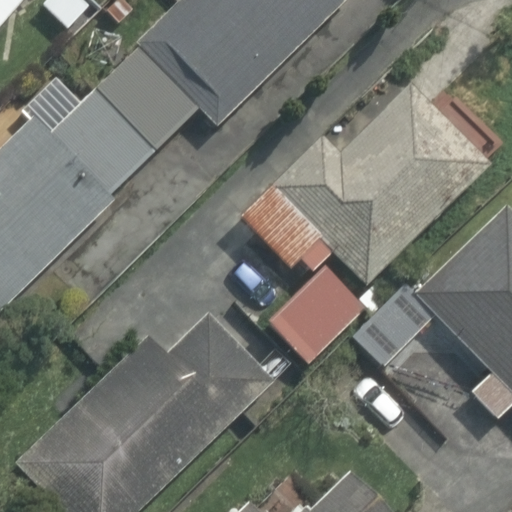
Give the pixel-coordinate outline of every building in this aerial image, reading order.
[(201,132),(328,0),(160,0),(31,134),(1,105),(0,105),(0,296),(180,111),(201,132)] [(0,0),(0,12),(12,0),(22,0),(51,28),(79,0),(0,0)] [(301,244),(310,253),(344,289),(499,140),(452,92),(420,123),(383,84),(305,159),(296,149),(224,218),(274,270),(301,244)] [(370,372),(420,318),(477,371),(450,399),(479,426),(495,408),(511,423),(511,233),(488,211),(470,195),(336,341),(370,372)] [(343,308),(297,268),(245,327),(291,367),(343,308)] [(171,293),(0,453),(0,467),(42,511),(135,511),(264,392),(171,293)] [(277,511),(229,511),(223,506),(216,511),(356,511),(319,473),(277,511)]
